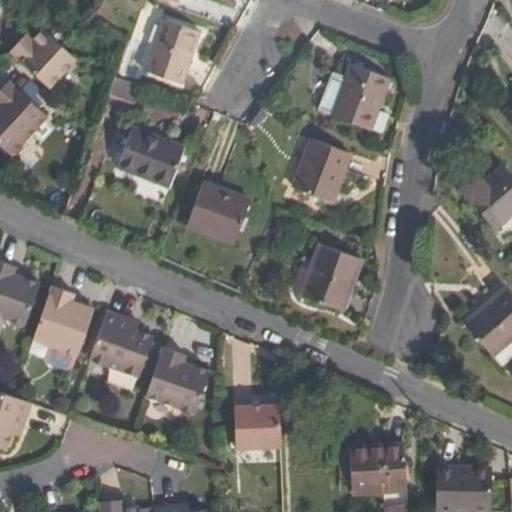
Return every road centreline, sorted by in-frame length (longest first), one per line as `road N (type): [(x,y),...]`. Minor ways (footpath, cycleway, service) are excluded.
road 1 (residential): [(511,434),(0,205)]
road 2 (residential): [(445,53),(412,187),(400,320)]
road 3 (residential): [(190,473),(93,441),(65,465),(0,482)]
road 4 (residential): [(291,0),(445,53)]
